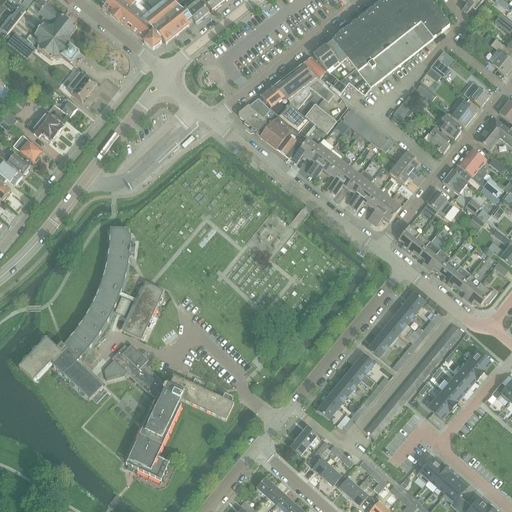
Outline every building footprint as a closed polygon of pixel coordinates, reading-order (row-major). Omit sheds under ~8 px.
[(3,3),(0,7),(0,16),(1,17),(7,10),(11,13),(12,12),(13,13),(15,10),(17,12),(15,15),(10,21),(8,20),(0,30),(7,36),(26,14),(17,7),(22,0),(7,0),(4,4),(3,3)] [(111,17),(110,17),(119,24),(143,43),(144,41),(146,43),(144,45),(153,52),(162,45),(160,43),(162,41),(166,46),(188,28),(189,27),(188,25),(192,21),(186,15),(171,2),(167,0),(110,0),(103,10),(111,17)] [(209,15),(203,7),(198,1),(197,0),(167,0),(171,2),(186,15),(192,21),(196,26),(209,15)] [(204,2),(212,13),(220,7),(214,0),(201,0),(204,2)] [(370,90),(433,41),(450,28),(427,0),(419,0),(409,8),(402,0),(386,0),(333,42),(333,43),(349,63),(357,73),(370,90)] [(459,0),(467,6),(462,12),(466,16),(472,9),(475,12),(484,0),(459,0)] [(77,29),(67,21),(46,5),(39,15),(43,18),(31,34),(38,40),(38,48),(37,50),(52,61),(53,59),(62,58),(75,69),(84,58),(71,48),(70,39),(77,29)] [(509,36),(511,32),(511,26),(500,17),(495,24),(509,36)] [(27,60),(35,51),(15,34),(7,44),(27,60)] [(349,63),(333,43),(326,49),(341,69),(349,63)] [(493,66),(499,71),(506,77),(511,70),(511,63),(508,60),(511,55),(511,54),(501,45),(496,51),(501,55),(493,66)] [(326,49),(325,48),(314,57),(329,77),(341,69),(326,49)] [(327,74),(312,59),(302,67),(319,82),(327,74)] [(426,75),(437,84),(441,78),(444,80),(451,72),(439,62),(432,71),(431,70),(426,75)] [(324,86),(319,82),(302,67),(273,89),(298,111),(311,95),(308,92),(311,90),(328,104),(334,97),(323,88),(324,86)] [(371,91),(370,90),(357,73),(342,86),(346,89),(349,85),(365,98),(371,91)] [(80,74),(67,90),(73,95),(72,96),(82,104),(83,103),(85,104),(88,100),(86,99),(97,86),(87,77),(86,79),(80,74)] [(346,89),(342,86),(331,77),(327,83),(332,87),(337,91),(341,95),(346,89)] [(436,98),(437,97),(422,85),(417,91),(432,103),(433,102),(438,105),(441,102),(436,98)] [(332,87),(330,89),(339,97),(341,95),(337,91),(332,87)] [(305,118),(298,111),(273,89),(261,99),(269,109),(279,118),(298,134),(299,132),(300,133),(309,121),(305,118)] [(469,101),(473,104),(480,110),(490,98),(478,89),(469,101)] [(420,106),(426,99),(414,90),(409,97),(420,106)] [(66,119),(74,110),(59,96),(51,105),(66,119)] [(264,120),(271,112),(265,107),(258,101),(249,108),(264,120)] [(452,119),(457,123),(465,129),(477,114),(464,103),(452,119)] [(511,104),(509,103),(499,115),(507,121),(511,124),(511,122),(511,104)] [(393,117),(394,118),(391,122),(398,127),(406,117),(409,119),(415,113),(404,104),(393,117)] [(336,124),(315,106),(305,118),(309,121),(327,136),(336,124)] [(240,118),(245,122),(257,133),(256,135),(258,137),(261,134),(258,131),(267,122),(264,120),(249,108),(240,115),(240,118)] [(347,125),(355,116),(351,112),(343,122),(347,125)] [(30,132),(31,133),(39,139),(42,136),(51,143),(64,127),(48,114),(38,125),(37,124),(34,123),(30,124),(28,126),(29,130),(30,132)] [(8,115),(3,122),(11,129),(17,122),(8,115)] [(352,129),(359,119),(355,116),(347,125),(352,129)] [(461,129),(446,117),(441,123),(445,125),(441,131),(455,142),(461,134),(459,132),(461,129)] [(289,160),(305,140),(298,134),(279,118),(274,124),(272,122),(266,130),(260,138),(289,160)] [(356,132),(363,122),(359,119),(352,129),(356,132)] [(477,143),(485,149),(488,151),(494,143),(492,141),(495,137),(511,150),(511,133),(495,120),(477,143)] [(0,126),(8,133),(11,129),(3,122),(0,124),(0,126)] [(363,122),(356,132),(360,136),(368,126),(363,122)] [(341,123),(338,127),(346,134),(349,130),(341,123)] [(368,126),(360,136),(364,139),(372,129),(368,126)] [(372,129),(364,139),(368,142),(376,132),(372,129)] [(450,143),(435,131),(426,142),(444,156),(450,148),(447,146),(450,143)] [(376,132),(368,142),(372,145),(380,135),(376,132)] [(380,135),(372,145),(376,148),(384,138),(380,135)] [(197,137),(187,145),(189,148),(199,140),(197,137)] [(13,148),(25,158),(33,165),(42,154),(22,138),(13,148)] [(384,138),(376,148),(380,152),(381,151),(388,141),(384,138)] [(303,156),(309,160),(318,148),(308,140),(291,162),(296,165),(303,156)] [(381,151),(386,154),(393,144),(389,140),(388,141),(381,151)] [(307,174),(312,178),(334,149),(324,141),(318,148),(309,160),(315,165),(307,174)] [(334,149),(312,178),(316,181),(323,171),(329,176),(344,157),(334,149)] [(237,150),(233,155),(238,159),(241,156),(242,155),(237,150)] [(486,162),(479,156),(471,150),(464,158),(487,176),(488,174),(486,173),(487,171),(482,167),(486,162)] [(0,157),(23,177),(31,168),(14,155),(10,160),(0,151),(0,157)] [(406,154),(398,164),(422,183),(425,179),(416,172),(420,166),(406,154)] [(344,157),(329,176),(335,180),(327,190),(332,193),(351,169),(348,167),(350,164),(350,161),(344,157)] [(457,167),(465,173),(473,179),(477,175),(483,180),(484,181),(488,185),(480,194),(492,204),(496,206),(500,201),(497,199),(503,191),(491,181),(491,180),(487,176),(464,158),(457,167)] [(489,165),(498,173),(503,176),(507,171),(493,160),(489,165)] [(22,178),(15,172),(7,166),(4,163),(0,167),(0,175),(6,180),(15,188),(22,178)] [(422,183),(398,164),(390,175),(404,186),(409,180),(418,188),(422,183)] [(349,192),(361,177),(351,169),(332,193),(336,197),(343,187),(349,192)] [(352,209),(371,185),(374,180),(364,173),(361,177),(349,192),(355,196),(348,206),(352,209)] [(453,173),(443,185),(459,197),(468,185),(453,173)] [(3,185),(6,180),(0,175),(0,201),(2,203),(11,192),(3,185)] [(398,184),(394,189),(398,192),(402,187),(398,184)] [(364,203),(369,207),(381,193),(371,185),(352,209),(356,212),(364,203)] [(398,192),(408,201),(412,195),(402,187),(398,192)] [(372,225),(391,201),(381,193),(369,207),(375,212),(368,221),(372,225)] [(444,219),(449,213),(454,207),(436,193),(427,205),(435,211),(437,214),(444,219)] [(506,195),(497,206),(499,208),(505,200),(508,196),(506,195)] [(391,201),(372,225),(376,228),(384,219),(390,223),(401,209),(391,201)] [(472,201),(465,209),(475,217),(482,209),(472,201)] [(420,215),(428,221),(430,223),(434,217),(425,209),(420,215)] [(500,209),(494,217),(499,221),(505,213),(500,209)] [(474,218),(468,225),(478,233),(484,225),(474,218)] [(410,228),(399,241),(404,246),(401,250),(406,253),(419,236),(410,228)] [(53,367),(70,383),(84,397),(90,402),(92,400),(97,405),(107,394),(102,389),(96,384),(97,383),(92,379),(91,379),(86,374),(87,374),(82,369),(81,370),(76,365),(81,360),(83,361),(87,352),(93,345),(103,331),(111,317),(118,301),(124,285),(128,269),(130,258),(130,255),(135,256),(136,247),(131,246),(131,236),(129,236),(129,230),(110,231),(110,238),(111,238),(111,244),(110,244),(109,252),(110,252),(109,258),(107,266),(108,266),(107,272),(106,272),(105,273),(106,274),(105,279),(104,279),(102,286),(99,293),(100,293),(98,299),(97,298),(96,300),(97,300),(94,305),(90,312),(91,313),(88,318),(87,317),(83,324),(83,325),(80,329),(79,329),(74,335),(75,336),(71,340),(70,340),(65,346),(67,347),(65,348),(62,345),(57,349),(47,339),(19,369),(35,385),(53,367)] [(511,243),(508,240),(497,232),(493,236),(507,248),(511,243)] [(406,253),(410,257),(413,253),(419,258),(430,244),(419,236),(406,253)] [(425,263),(422,266),(426,270),(440,252),(430,244),(419,258),(425,263)] [(511,266),(511,250),(509,248),(504,254),(493,244),(488,250),(489,251),(485,255),(490,259),(494,255),(511,268),(511,266)] [(426,270),(431,274),(434,270),(439,274),(450,261),(440,252),(426,270)] [(445,279),(442,283),(446,286),(460,269),(450,261),(439,274),(445,279)] [(509,273),(501,267),(499,265),(494,270),(504,278),(509,273)] [(471,278),(460,269),(446,286),(451,290),(454,286),(460,291),(471,278)] [(481,286),(471,278),(460,291),(466,296),(462,299),(467,303),(481,286)] [(146,284),(123,333),(141,342),(164,292),(146,284)] [(467,303),(472,307),(475,303),(480,308),(484,303),(488,306),(489,306),(488,305),(496,296),(496,294),(494,292),(492,292),(491,294),(481,286),(467,303)] [(415,295),(405,306),(416,315),(425,304),(415,295)] [(122,299),(116,314),(125,318),(132,303),(122,299)] [(405,306),(396,317),(407,326),(416,315),(405,306)] [(442,318),(427,306),(422,312),(429,317),(427,319),(431,323),(429,325),(433,329),(442,318)] [(396,317),(387,328),(398,337),(407,326),(396,317)] [(429,325),(423,332),(419,329),(415,333),(424,340),(433,329),(429,325)] [(463,334),(453,327),(450,332),(459,339),(463,334)] [(387,328),(378,339),(389,348),(398,337),(387,328)] [(459,339),(450,332),(446,336),(455,344),(459,339)] [(424,340),(415,333),(406,343),(411,347),(415,351),(424,340)] [(455,344),(446,336),(442,341),(451,348),(455,344)] [(274,350),(281,357),(291,346),(284,339),(277,344),(274,350)] [(389,348),(378,339),(369,351),(379,359),(389,348)] [(451,348),(442,341),(438,346),(447,353),(451,348)] [(112,360),(114,362),(104,372),(107,383),(124,378),(127,375),(150,396),(150,395),(154,399),(155,398),(157,399),(159,396),(179,406),(181,402),(226,423),(234,406),(231,404),(234,400),(225,396),(223,400),(179,380),(178,381),(173,378),(169,382),(168,381),(165,384),(147,368),(146,368),(144,366),(148,362),(132,346),(128,350),(125,346),(112,360)] [(447,353),(438,346),(434,350),(444,358),(447,353)] [(415,351),(411,347),(402,358),(406,362),(415,351)] [(444,358),(434,350),(431,355),(440,362),(444,358)] [(478,353),(470,362),(484,374),(484,373),(491,365),(478,353)] [(436,367),(440,362),(431,355),(427,360),(436,367)] [(374,365),(371,363),(364,357),(354,368),(365,377),(374,365)] [(406,362),(402,358),(395,367),(399,370),(406,362)] [(436,367),(427,360),(423,364),(432,372),(436,367)] [(381,381),(387,373),(384,371),(387,367),(382,362),(372,374),(381,381)] [(470,362),(463,370),(477,382),(476,382),(477,383),(484,374),(484,373),(484,374),(470,362)] [(432,372),(423,364),(419,369),(429,376),(432,372)] [(345,379),(356,388),(365,377),(354,368),(345,379)] [(425,381),(429,376),(419,369),(416,374),(425,381)] [(463,370),(456,378),(470,390),(476,382),(477,382),(463,370)] [(421,386),(425,381),(416,374),(412,378),(421,386)] [(421,386),(412,378),(408,383),(417,390),(421,386)] [(456,378),(450,385),(463,397),(470,390),(456,378)] [(345,379),(336,390),(347,399),(356,388),(345,379)] [(385,379),(378,387),(382,391),(389,382),(385,379)] [(511,403),(511,401),(511,382),(507,389),(502,385),(492,396),(497,401),(501,397),(509,405),(511,403)] [(417,390),(408,383),(404,388),(413,395),(417,390)] [(443,393),(457,405),(463,397),(450,385),(443,393)] [(378,387),(371,395),(369,398),(373,402),(382,391),(378,387)] [(410,400),(413,395),(404,388),(401,392),(410,400)] [(327,401),(338,410),(347,399),(336,390),(327,401)] [(443,393),(442,391),(434,400),(450,413),(449,413),(450,414),(457,405),(443,393)] [(406,404),(410,400),(401,392),(397,397),(406,404)] [(182,407),(179,406),(159,396),(157,399),(145,425),(148,427),(145,432),(142,431),(126,466),(128,467),(127,471),(133,474),(135,470),(160,481),(170,460),(159,455),(182,407)] [(406,404),(397,397),(393,402),(402,409),(406,404)] [(360,409),(364,413),(373,402),(369,398),(360,409)] [(450,413),(434,400),(427,408),(442,422),(449,413),(450,413)] [(329,421),(335,413),(338,410),(327,401),(318,412),(329,421)] [(402,409),(393,402),(389,406),(398,414),(402,409)] [(395,418),(398,414),(389,406),(385,411),(395,418)] [(351,420),(355,424),(364,413),(360,409),(351,420)] [(395,418),(385,411),(382,416),(391,423),(395,418)] [(391,423),(382,416),(378,420),(387,428),(391,423)] [(346,417),(343,420),(337,428),(346,435),(355,424),(351,420),(346,417)] [(383,432),(387,428),(378,420),(374,425),(383,432)] [(380,437),(383,432),(374,425),(370,430),(380,437)] [(307,429),(299,439),(309,447),(318,437),(307,429)] [(380,437),(370,430),(367,434),(376,442),(380,437)] [(301,458),(309,447),(299,439),(290,449),(301,458)] [(316,453),(321,457),(329,447),(325,443),(316,453)] [(340,461),(344,456),(334,447),(330,452),(336,457),(333,460),(337,464),(340,461)] [(312,467),(319,460),(321,457),(316,453),(314,456),(308,464),(312,467)] [(354,465),(344,456),(340,461),(350,470),(354,465)] [(441,467),(432,460),(417,478),(426,486),(429,482),(441,468),(441,467)] [(172,461),(170,470),(177,472),(179,464),(172,461)] [(321,462),(320,463),(313,471),(323,480),(331,471),(321,462)] [(364,463),(360,467),(370,477),(374,472),(364,463)] [(441,467),(441,468),(429,482),(437,489),(449,475),(450,475),(441,467)] [(333,489),(339,481),(341,480),(331,471),(323,480),(333,489)] [(374,472),(370,477),(379,485),(373,491),(379,496),(388,485),(374,472)] [(450,475),(449,475),(437,489),(445,496),(458,482),(450,475)] [(267,499),(276,489),(266,480),(257,490),(267,499)] [(339,490),(349,499),(357,490),(347,481),(339,490)] [(467,489),(458,482),(445,496),(443,498),(452,505),(450,507),(456,511),(457,511),(466,503),(460,498),(467,489)] [(359,508),(366,501),(368,499),(362,493),(367,487),(363,484),(357,490),(349,499),(359,508)] [(399,502),(403,497),(393,488),(389,493),(399,502)] [(285,497),(276,489),(267,499),(276,507),(285,497)] [(285,497),(276,507),(281,511),(289,511),(295,506),(285,497)] [(403,497),(399,502),(407,508),(403,511),(412,511),(415,509),(403,497)] [(488,508),(479,500),(472,508),(466,503),(457,511),(484,511),(488,508)] [(241,507),(246,511),(254,511),(255,511),(252,510),(245,503),(241,507)]
